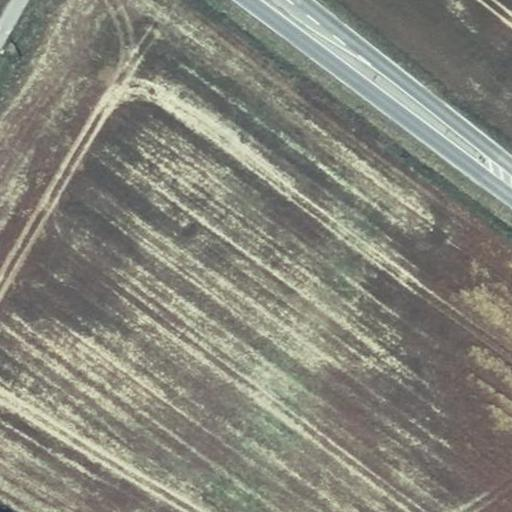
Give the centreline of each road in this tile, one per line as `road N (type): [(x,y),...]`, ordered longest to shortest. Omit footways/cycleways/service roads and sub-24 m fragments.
road 1 (secondary): [(244,0),(511,196)]
road 2 (secondary): [(511,167),(299,0)]
